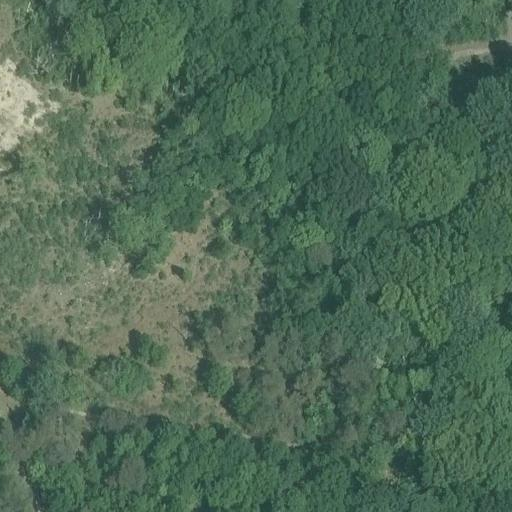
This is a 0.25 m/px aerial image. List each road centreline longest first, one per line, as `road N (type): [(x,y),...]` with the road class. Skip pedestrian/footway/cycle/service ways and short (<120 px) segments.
road 1 (unknown): [(511,300),(497,405),(509,511)]
road 2 (unknown): [(509,35),(511,157)]
